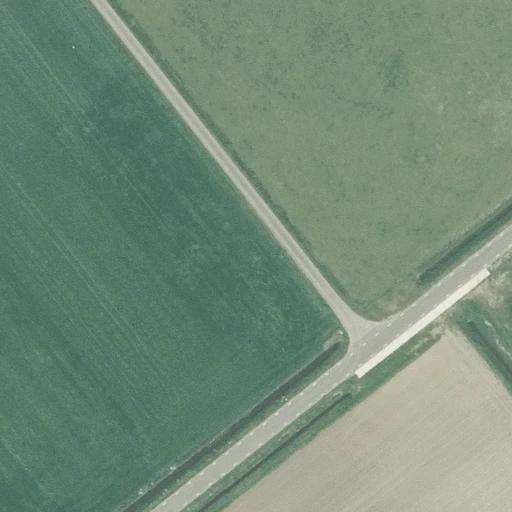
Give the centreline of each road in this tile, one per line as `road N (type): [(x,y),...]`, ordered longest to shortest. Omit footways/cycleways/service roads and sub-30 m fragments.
road 1 (unclassified): [(165,511),(511,234)]
road 2 (track): [(369,347),(94,0)]
